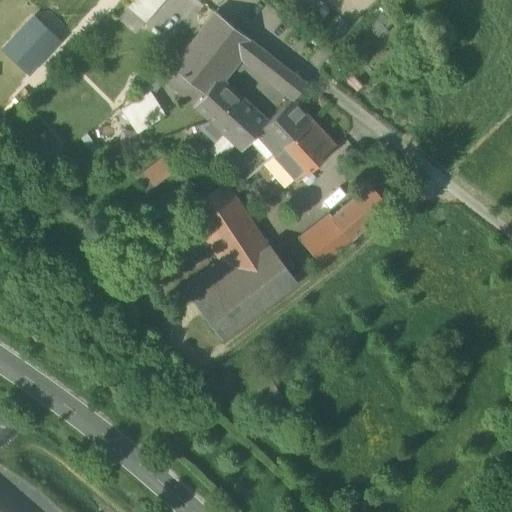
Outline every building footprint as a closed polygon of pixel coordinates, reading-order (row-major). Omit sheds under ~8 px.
[(126,0),(123,4),(143,24),(165,0),(126,0)] [(217,77),(238,52),(249,39),(216,12),(172,67),(204,93),(217,77)] [(238,52),(266,76),(277,62),(249,39),(238,52)] [(266,76),(281,87),(292,73),(277,62),(266,76)] [(306,85),(292,73),(281,87),(295,99),(306,85)] [(265,123),(217,77),(204,93),(194,106),(241,151),(258,134),(256,132),(265,123)] [(124,110),(138,132),(163,116),(149,94),(124,110)] [(258,134),(275,153),(310,121),(291,100),(265,123),(256,132),(258,134)] [(334,147),(310,121),(275,153),(273,155),(284,167),(275,175),(285,187),(294,179),(296,181),(334,147)] [(143,174),(153,187),(175,170),(165,158),(143,174)] [(220,261),(229,274),(267,246),(225,183),(186,208),(220,261)] [(331,218),(351,240),(389,206),(368,184),(331,218)] [(321,264),(351,240),(331,218),(300,241),(321,264)] [(269,245),(267,246),(229,274),(192,301),(221,339),(297,283),(269,245)] [(194,262),(200,269),(215,258),(209,251),(194,262)] [(229,274),(220,261),(182,288),(192,301),(229,274)]
